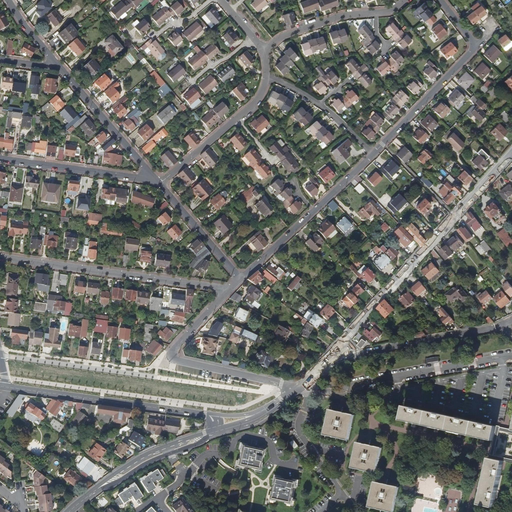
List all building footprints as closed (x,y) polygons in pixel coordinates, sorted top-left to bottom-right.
[(38,13),(41,17),(52,8),(49,4),(50,3),(47,0),(41,0),(36,5),(39,8),(38,9),(38,10),(39,12),(38,13)] [(256,11),(267,2),(266,1),(267,0),(254,0),(250,4),(256,11)] [(318,1),(317,0),(306,0),(300,2),(304,12),(315,8),(316,10),(320,8),(318,1)] [(338,4),(336,0),(320,0),(318,1),(320,8),(321,11),(338,4)] [(117,18),(128,9),(129,10),(132,8),(126,1),(123,3),(121,1),(111,10),(117,18)] [(184,9),(178,2),(168,10),(171,15),(173,16),(174,15),(176,14),(177,15),(184,9)] [(429,11),(427,8),(428,7),(424,2),(415,10),(424,21),(425,20),(432,15),(429,11)] [(486,13),(481,6),(474,11),(479,18),(486,13)] [(159,25),(171,15),(168,10),(166,9),(165,7),(152,18),(159,25)] [(221,20),(215,13),(216,13),(213,9),(205,15),(214,26),(221,20)] [(63,20),(55,10),(47,16),(55,27),(63,20)] [(9,24),(0,11),(0,30),(9,24)] [(479,18),(474,11),(467,16),(472,23),(479,18)] [(283,26),(285,29),(294,26),(294,25),(294,24),(295,23),(295,22),(291,12),(282,15),(285,25),(283,26)] [(436,20),(432,15),(425,20),(430,25),(436,20)] [(141,35),(151,27),(145,19),(135,27),(141,35)] [(189,41),(203,29),(197,22),(183,34),(185,37),(189,41)] [(403,32),(401,29),(399,30),(392,22),(385,28),(393,37),(392,37),(393,39),(394,40),(403,32)] [(446,33),(439,23),(431,29),(439,39),(446,33)] [(77,33),(70,25),(58,34),(65,43),(77,33)] [(371,35),(373,34),(365,25),(358,31),(366,39),(363,42),(365,45),(374,38),(372,36),(371,35)] [(347,38),(344,27),(336,30),(340,41),(340,42),(344,41),(344,39),(347,38)] [(336,30),(336,29),(329,32),(332,43),(336,41),(337,43),(340,41),(336,30)] [(231,45),(239,38),(235,34),(234,35),(230,30),(223,36),(231,45)] [(174,47),(185,37),(183,34),(181,32),(178,34),(176,32),(168,39),(174,47)] [(412,40),(406,34),(405,35),(403,32),(394,40),(395,41),(397,43),(397,42),(403,48),(412,40)] [(327,49),(322,35),(315,38),(318,47),(319,50),(323,48),(323,50),(327,49)] [(511,45),(511,44),(504,35),(497,40),(505,50),(511,45)] [(122,48),(112,36),(104,43),(114,55),(122,48)] [(315,38),(314,37),(307,39),(308,41),(311,51),(315,50),(314,49),(318,47),(315,38)] [(76,38),(68,46),(71,50),(71,49),(72,49),(74,51),(73,51),(77,56),(85,49),(76,38)] [(372,54),(381,47),(375,41),(376,40),(375,39),(374,38),(365,45),(368,48),(367,49),(372,54)] [(167,55),(164,52),(164,51),(155,40),(153,42),(150,39),(145,44),(148,47),(147,47),(157,58),(160,61),(167,55)] [(311,51),(308,41),(300,43),(304,54),(307,53),(308,54),(312,53),(311,51)] [(457,51),(450,42),(440,50),(445,58),(452,53),(452,54),(457,51)] [(212,58),(219,52),(213,44),(203,53),(208,59),(209,60),(211,59),(212,58)] [(31,57),(35,49),(26,45),(22,52),(31,57)] [(492,62),(501,53),(493,45),(484,54),(492,62)] [(296,54),(289,46),(283,51),(285,53),(291,60),(295,57),(294,56),(296,54)] [(398,64),(404,59),(397,50),(390,56),(391,57),(389,58),(389,59),(396,68),(399,66),(398,64)] [(205,61),(208,59),(203,53),(201,51),(198,54),(188,63),(194,70),(201,64),(202,65),(206,62),(205,61)] [(254,61),(246,51),(245,51),(239,56),(247,67),(254,61)] [(291,60),(285,53),(279,57),(281,60),(286,66),(289,64),(290,65),(293,63),(291,60)] [(353,77),(362,69),(360,66),(359,67),(352,58),(344,64),(352,73),(351,74),(352,75),(353,77)] [(101,69),(92,59),(81,68),(90,78),(101,69)] [(382,75),(391,67),(396,73),(398,70),(396,68),(389,59),(387,60),(386,61),(385,60),(376,68),(382,75)] [(286,66),(281,60),(275,64),(282,73),(285,71),(286,72),(289,69),(286,66)] [(437,73),(435,71),(438,68),(430,60),(427,63),(430,66),(427,69),(427,68),(423,71),(431,79),(433,76),(435,78),(437,76),(435,74),(437,73)] [(482,78),(491,70),(483,62),(475,71),(482,78)] [(362,69),(365,72),(369,68),(367,66),(364,63),(360,66),(362,69)] [(186,73),(180,65),(168,75),(175,82),(186,73)] [(224,83),(236,73),(229,65),(220,73),(219,74),(217,75),(224,83)] [(372,82),(364,73),(365,72),(362,69),(353,77),(355,78),(356,80),(357,79),(364,88),(372,82)] [(339,78),(331,70),(325,75),(324,73),(321,75),(328,84),(330,83),(331,82),(333,84),(339,78)] [(466,88),(474,80),(467,72),(458,81),(466,88)] [(102,90),(111,82),(104,74),(95,82),(102,90)] [(17,75),(13,75),(13,78),(11,89),(11,91),(25,93),(26,84),(16,83),(17,75)] [(206,94),(218,84),(211,75),(198,85),(206,94)] [(325,86),(328,84),(321,75),(318,78),(320,80),(317,83),(317,82),(313,85),(320,94),(323,92),(324,93),(326,92),(325,90),(327,88),(325,86)] [(37,85),(38,77),(31,76),(29,84),(33,85),(37,85)] [(11,89),(13,78),(2,77),(1,87),(11,89)] [(421,88),(423,86),(416,78),(413,81),(414,81),(411,84),(410,84),(407,87),(414,94),(416,92),(418,94),(420,91),(418,90),(420,88),(421,88)] [(54,93),(56,80),(46,79),(44,91),(54,93)] [(489,89),(493,84),(488,79),(483,84),(489,89)] [(120,96),(115,90),(120,86),(116,81),(104,92),(112,102),(120,96)] [(165,83),(156,91),(157,93),(158,92),(160,95),(163,92),(165,94),(167,92),(172,98),(176,96),(165,83)] [(246,97),(241,92),(245,89),(240,84),(231,92),(239,103),(246,97)] [(485,93),(489,89),(483,84),(480,88),(485,93)] [(37,85),(33,85),(32,94),(39,95),(40,86),(37,85)] [(492,97),(498,91),(493,86),(487,92),(492,97)] [(200,96),(194,88),(193,88),(183,97),(189,105),(197,98),(200,96)] [(409,98),(401,89),(398,92),(395,95),(396,96),(393,99),(401,106),(404,104),(403,103),(406,101),(408,99),(409,98)] [(457,105),(466,97),(465,96),(460,91),(457,89),(449,98),(450,99),(456,104),(457,105)] [(274,102),(279,94),(272,90),(267,99),(270,101),(269,102),(273,105),(274,102)] [(359,98),(352,90),(349,92),(348,90),(346,92),(347,94),(345,95),(343,97),(350,106),(352,108),(354,107),(352,105),(353,104),(352,103),(355,101),(359,98)] [(286,97),(286,96),(280,92),(279,94),(274,102),(278,104),(277,105),(280,107),(286,97)] [(64,105),(56,95),(49,101),(57,111),(64,105)] [(126,112),(121,105),(128,100),(125,95),(112,107),(113,109),(113,110),(119,117),(126,112)] [(287,110),(293,100),(286,97),(280,107),(280,108),(283,110),(284,108),(287,110)] [(350,106),(343,97),(340,100),(338,98),(337,100),(335,98),(333,100),(334,102),(332,104),(339,112),(342,108),(343,109),(346,106),(347,109),(350,106)] [(197,98),(189,105),(192,108),(200,101),(197,98)] [(391,118),(400,109),(399,109),(401,106),(393,99),(391,101),(393,103),(384,111),(391,118)] [(479,100),(478,100),(476,103),(475,103),(477,106),(476,107),(475,108),(473,106),(465,114),(470,118),(472,115),(479,122),(485,116),(480,111),(481,109),(481,110),(485,106),(479,100)] [(442,117),(450,109),(442,101),(439,105),(434,110),(442,117)] [(48,102),(40,109),(42,111),(50,105),(48,102)] [(219,118),(229,110),(222,102),(216,108),(212,110),(219,118)] [(169,106),(175,113),(178,111),(172,104),(169,106)] [(80,119),(68,106),(60,113),(70,124),(65,128),(68,131),(72,126),(80,119)] [(164,123),(175,114),(175,113),(169,106),(157,116),(164,123)] [(297,119),(306,112),(301,106),(292,114),(295,116),(294,117),(296,121),(297,119)] [(131,118),(133,121),(141,114),(136,108),(134,110),(137,113),(131,118)] [(131,118),(137,113),(134,110),(126,116),(128,119),(124,122),(131,130),(135,127),(131,122),(133,121),(131,118)] [(219,118),(212,110),(210,113),(201,120),(208,128),(219,119),(219,118)] [(505,123),(510,118),(504,110),(499,116),(505,123)] [(303,124),(312,117),(307,111),(306,112),(297,119),(300,122),(301,121),(303,124)] [(391,118),(384,111),(382,114),(389,120),(391,118)] [(380,128),(385,123),(377,114),(371,120),(374,122),(371,125),(379,132),(381,130),(380,128)] [(75,129),(87,118),(84,115),(80,119),(72,126),(75,129)] [(430,132),(438,123),(429,115),(419,126),(427,134),(428,136),(431,133),(430,132)] [(31,118),(22,116),(21,126),(30,127),(31,118)] [(269,124),(262,116),(255,121),(251,125),(258,134),(269,124)] [(88,135),(96,129),(89,120),(81,126),(88,135)] [(314,133),(321,126),(316,120),(308,127),(310,130),(309,131),(312,134),(314,133)] [(507,132),(499,124),(491,132),(499,140),(507,132)] [(153,132),(146,125),(137,132),(144,140),(153,132)] [(327,131),(322,125),(321,126),(314,133),(316,135),(315,136),(318,139),(327,131)] [(376,135),(379,132),(371,125),(369,127),(370,127),(367,130),(366,130),(363,133),(371,140),(372,139),(374,140),(376,138),(374,136),(376,135)] [(419,143),(427,134),(419,126),(416,129),(417,130),(415,132),(412,135),(419,143)] [(158,139),(162,135),(164,137),(167,134),(163,128),(150,139),(151,141),(143,149),(146,153),(149,150),(151,149),(155,145),(154,144),(155,143),(154,142),(158,139)] [(325,143),(333,136),(328,130),(327,131),(318,139),(321,142),(322,141),(325,143)] [(106,138),(104,135),(102,132),(95,138),(100,144),(106,138)] [(200,143),(191,132),(183,139),(192,149),(196,146),(200,143)] [(247,145),(242,140),(242,139),(238,133),(230,140),(240,151),(247,145)] [(464,144),(452,133),(446,140),(458,151),(464,144)] [(104,152),(115,142),(112,138),(99,150),(99,153),(100,153),(104,154),(104,153),(104,152)] [(339,162),(350,154),(345,149),(352,144),(348,138),(331,152),(339,162)] [(11,143),(12,140),(8,139),(4,139),(3,148),(8,149),(12,149),(12,144),(11,143)] [(277,142),(276,141),(269,147),(276,156),(278,158),(285,152),(282,149),(281,147),(277,142)] [(44,154),(46,145),(32,143),(32,144),(31,151),(31,152),(44,154)] [(76,148),(76,147),(65,145),(65,148),(64,151),(64,154),(71,156),(74,157),(75,155),(76,148)] [(54,160),(56,147),(47,146),(45,159),(54,160)] [(404,163),(413,154),(405,146),(396,155),(404,163)] [(292,147),(290,149),(299,159),(301,158),(292,147)] [(218,160),(208,148),(205,150),(200,155),(202,158),(210,167),(218,160)] [(428,158),(431,154),(425,148),(421,152),(423,153),(417,159),(422,163),(425,160),(426,161),(429,159),(428,158)] [(259,161),(261,160),(259,157),(253,149),(245,156),(251,163),(250,164),(252,167),(259,161)] [(487,162),(485,161),(489,157),(482,150),(478,154),(479,155),(472,162),(475,165),(474,166),(476,168),(478,167),(480,169),(487,162)] [(177,162),(168,151),(160,158),(169,169),(172,167),(177,162)] [(298,165),(287,151),(285,152),(278,158),(281,161),(280,162),(289,173),(291,171),(296,167),(298,165)] [(120,165),(121,156),(116,156),(116,155),(104,153),(104,154),(102,163),(115,165),(115,164),(120,165)] [(379,170),(387,178),(390,175),(391,176),(400,168),(392,160),(389,163),(387,165),(386,164),(379,170)] [(271,174),(263,165),(259,161),(252,167),(255,171),(256,170),(265,179),(269,175),(271,174)] [(472,178),(457,164),(456,165),(463,171),(458,177),(465,184),(472,178)] [(335,175),(328,166),(318,174),(325,183),(335,175)] [(195,179),(188,170),(185,167),(181,171),(177,174),(183,182),(184,181),(188,185),(195,179)] [(374,186),(382,178),(376,171),(373,175),(371,177),(370,176),(367,179),(374,186)] [(455,180),(449,174),(447,177),(452,183),(455,180)] [(37,188),(38,180),(32,179),(32,177),(25,176),(24,186),(37,188)] [(432,184),(423,176),(420,179),(429,188),(432,184)] [(319,186),(312,177),(309,180),(312,183),(309,186),(308,185),(304,189),(311,197),(313,195),(315,196),(318,194),(316,192),(318,191),(316,188),(319,186)] [(285,189),(283,186),(283,185),(282,183),(283,182),(281,180),(280,181),(278,179),(270,186),(273,189),(274,188),(277,192),(274,193),(276,196),(279,194),(285,189)] [(212,191),(202,180),(192,189),(201,200),(212,191)] [(68,190),(68,194),(76,195),(76,192),(77,192),(78,183),(68,181),(67,190),(68,190)] [(461,191),(455,184),(452,187),(446,182),(443,184),(444,185),(454,195),(456,193),(457,194),(461,191)] [(365,189),(359,183),(355,188),(360,193),(365,189)] [(52,186),(44,185),(42,202),(57,204),(58,189),(52,188),(52,186)] [(454,195),(444,185),(439,190),(446,196),(443,199),(447,203),(455,196),(454,195)] [(511,194),(511,187),(510,185),(500,192),(505,199),(511,194)] [(268,203),(257,190),(254,188),(253,186),(248,190),(242,195),(237,199),(242,206),(254,196),(255,197),(257,195),(261,199),(254,205),(264,217),(273,209),(268,203)] [(293,199),(290,196),(292,194),(290,192),(292,191),(290,188),(288,190),(287,187),(285,189),(279,194),(282,198),(282,197),(285,200),(281,203),(284,206),(293,199)] [(19,202),(20,189),(10,188),(9,193),(9,197),(8,201),(19,202)] [(114,201),(116,189),(108,188),(108,189),(108,191),(101,190),(100,199),(101,199),(101,200),(104,200),(104,199),(107,200),(107,201),(114,202),(114,201)] [(126,202),(128,190),(116,189),(114,201),(126,202)] [(150,198),(150,197),(147,195),(147,197),(142,195),(142,194),(132,191),(131,200),(138,203),(139,201),(151,206),(154,200),(150,198)] [(228,195),(225,191),(222,191),(220,193),(220,195),(219,196),(223,199),(228,195)] [(394,213),(407,201),(399,193),(395,197),(396,198),(393,200),(393,199),(390,202),(390,203),(387,206),(394,213)] [(219,196),(218,194),(210,202),(216,210),(225,202),(223,199),(219,196)] [(279,194),(276,196),(281,203),(285,200),(282,197),(282,198),(279,194)] [(91,197),(86,196),(86,198),(85,200),(82,199),(78,199),(76,209),(89,210),(91,197)] [(423,213),(431,205),(428,203),(430,201),(427,198),(425,200),(422,196),(414,204),(423,213)] [(299,205),(301,204),(299,201),(297,202),(295,200),(295,201),(293,199),(284,206),(286,209),(289,207),(291,209),(290,210),(294,214),(301,207),(299,205)] [(333,211),(338,206),(333,200),(328,205),(333,211)] [(375,205),(371,201),(360,210),(361,210),(366,216),(367,217),(373,211),(375,213),(376,215),(381,212),(380,211),(375,205)] [(166,202),(159,207),(162,210),(169,205),(166,202)] [(375,205),(380,211),(381,210),(384,213),(386,211),(378,202),(375,205)] [(506,216),(495,202),(485,210),(492,219),(493,218),(497,223),(506,216)] [(94,221),(96,212),(89,211),(87,220),(94,221)] [(165,212),(158,218),(164,224),(171,218),(165,212)] [(482,226),(471,212),(467,215),(470,219),(467,222),(475,231),(482,226)] [(231,226),(223,216),(214,223),(220,230),(219,230),(222,234),(231,226)] [(344,233),(352,225),(344,217),(336,224),(344,233)] [(142,227),(128,219),(128,223),(139,229),(142,227)] [(325,238),(336,229),(327,220),(322,224),(323,225),(321,227),(318,230),(325,238)] [(22,222),(22,225),(10,223),(8,235),(14,235),(14,234),(21,234),(21,233),(26,234),(28,223),(22,222)] [(122,232),(108,230),(109,224),(102,223),(100,233),(121,236),(122,232)] [(418,234),(418,231),(411,224),(405,230),(420,246),(421,247),(425,241),(418,234)] [(175,225),(167,231),(174,239),(181,233),(175,225)] [(468,243),(474,238),(466,228),(464,229),(463,227),(458,231),(468,243)] [(511,239),(508,235),(509,234),(504,229),(498,234),(508,247),(511,244),(511,239)] [(267,244),(260,235),(262,233),(260,230),(249,239),(258,251),(267,244)] [(315,251),(324,241),(316,233),(312,237),(313,238),(307,243),(315,251)] [(406,245),(412,240),(406,234),(399,240),(402,243),(403,242),(406,245)] [(57,247),(58,237),(44,236),(43,245),(57,247)] [(455,251),(464,244),(457,236),(448,243),(455,251)] [(76,239),(66,238),(65,248),(75,249),(76,239)] [(138,251),(139,240),(126,238),(124,249),(138,251)] [(41,241),(31,239),(30,248),(40,249),(41,241)] [(196,253),(204,246),(198,239),(190,246),(196,253)] [(492,250),(484,240),(481,243),(482,244),(487,250),(488,252),(489,253),(492,250)] [(94,259),(96,243),(89,242),(89,246),(87,246),(84,246),(82,256),(90,257),(90,259),(94,259)] [(387,251),(382,245),(379,249),(381,251),(383,253),(384,254),(385,253),(391,260),(398,253),(391,246),(387,251)] [(198,263),(210,254),(204,246),(196,253),(199,256),(193,260),(190,266),(195,269),(199,264),(198,263)] [(454,254),(447,246),(440,252),(447,259),(454,254)] [(486,252),(481,246),(477,249),(482,255),(486,252)] [(151,263),(152,256),(150,256),(150,253),(147,253),(147,250),(145,249),(141,248),(139,262),(151,263)] [(123,250),(115,249),(114,258),(122,258),(123,250)] [(381,270),(391,261),(384,254),(383,253),(380,256),(373,262),(381,270)] [(156,254),(154,265),(168,267),(170,256),(156,254)] [(440,268),(446,263),(441,258),(436,262),(440,268)] [(205,271),(209,263),(203,260),(199,264),(195,269),(200,272),(201,269),(205,271)] [(440,271),(433,263),(424,271),(430,279),(440,271)] [(283,271),(278,267),(275,271),(269,265),(266,268),(277,278),(279,276),(283,271)] [(374,276),(364,265),(358,272),(351,265),(349,267),(362,281),(364,283),(366,281),(368,282),(372,279),(374,276)] [(263,278),(257,271),(247,279),(255,284),(263,278)] [(275,278),(265,271),(263,274),(273,282),(275,278)] [(440,271),(430,279),(432,281),(442,273),(440,271)] [(48,291),(50,280),(47,280),(47,275),(36,274),(34,284),(38,284),(37,290),(48,291)] [(298,282),(300,279),(297,276),(290,286),(289,286),(287,288),(291,291),(294,287),(298,282)] [(16,296),(18,278),(8,277),(6,295),(16,296)] [(364,288),(367,286),(364,283),(362,281),(359,283),(355,287),(352,290),(357,296),(360,292),(361,293),(365,289),(364,288)] [(83,291),(85,283),(75,282),(74,290),(83,291)] [(427,289),(420,282),(417,284),(415,286),(414,285),(411,288),(418,297),(427,289)] [(511,286),(508,282),(503,286),(511,297),(511,296),(511,286)] [(98,294),(99,285),(87,283),(86,292),(98,294)] [(469,297),(458,285),(446,295),(453,302),(459,297),(463,302),(469,297)] [(255,299),(260,292),(251,286),(246,293),(248,294),(255,299)] [(121,299),(122,290),(113,288),(111,298),(121,299)] [(135,301),(136,291),(126,290),(125,299),(135,301)] [(189,313),(192,290),(186,290),(183,312),(189,313)] [(147,305),(149,293),(137,291),(135,303),(147,305)] [(493,298),(487,291),(483,294),(480,297),(485,304),(493,298)] [(107,304),(109,293),(101,292),(100,298),(101,298),(100,303),(107,304)] [(350,308),(358,300),(350,292),(342,300),(350,308)] [(510,301),(503,292),(494,299),(501,308),(510,301)] [(238,303),(241,296),(235,293),(230,298),(238,303)] [(408,308),(416,301),(409,293),(401,300),(408,308)] [(63,315),(65,302),(60,302),(61,297),(54,296),(54,295),(48,294),(46,304),(45,312),(63,315)] [(259,302),(255,299),(248,294),(243,301),(254,309),(259,302)] [(14,313),(17,300),(6,298),(5,304),(6,305),(5,312),(9,312),(14,313)] [(161,306),(162,299),(151,298),(149,310),(159,311),(160,306),(161,306)] [(395,310),(385,301),(378,308),(387,317),(395,310)] [(70,316),(72,304),(65,302),(63,315),(70,316)] [(45,312),(46,304),(34,303),(33,311),(45,312)] [(331,315),(335,311),(327,304),(319,313),(326,320),(331,315)] [(452,319),(443,307),(438,311),(443,318),(442,319),(446,324),(449,322),(451,324),(454,321),(452,319)] [(243,321),(248,312),(239,308),(234,317),(243,321)] [(307,321),(308,321),(314,313),(308,309),(303,318),(307,321)] [(182,323),(184,313),(179,312),(179,313),(175,311),(174,315),(173,315),(173,313),(171,313),(169,317),(173,318),(173,321),(181,323),(182,323)] [(17,326),(19,314),(14,313),(9,312),(7,325),(17,326)] [(300,322),(303,318),(296,313),(293,317),(300,322)] [(322,319),(314,313),(308,321),(317,327),(322,319)] [(306,338),(312,327),(306,323),(307,321),(303,318),(300,322),(305,325),(300,334),(306,338)] [(106,334),(107,321),(104,320),(95,319),(93,332),(106,334)] [(218,337),(223,323),(214,320),(209,334),(218,337)] [(380,337),(386,331),(375,321),(372,324),(374,325),(376,327),(372,332),(369,330),(368,329),(364,333),(374,341),(379,336),(380,337)] [(151,335),(147,334),(148,329),(152,329),(153,325),(145,324),(143,337),(150,339),(151,335)] [(256,341),(258,336),(257,335),(252,333),(235,326),(234,329),(241,332),(239,336),(255,343),(256,341)] [(282,343),(289,331),(279,326),(275,334),(273,338),(282,343)] [(424,332),(419,326),(415,328),(417,335),(415,335),(415,338),(427,335),(424,332)] [(59,348),(60,341),(57,341),(59,329),(55,328),(54,328),(50,327),(49,334),(45,333),(43,346),(49,347),(49,346),(59,348)] [(115,338),(117,328),(107,327),(106,337),(115,338)] [(78,337),(79,331),(73,330),(73,329),(68,328),(67,335),(78,337)] [(166,342),(176,330),(166,328),(162,333),(165,335),(162,338),(166,342)] [(26,338),(27,331),(13,329),(12,337),(11,343),(18,344),(19,338),(26,338)] [(128,340),(129,330),(119,329),(118,338),(128,340)] [(41,344),(42,333),(33,332),(33,333),(30,333),(28,344),(32,344),(32,343),(41,344)] [(236,343),(239,336),(232,333),(229,340),(236,343)] [(216,347),(217,341),(215,341),(216,340),(205,337),(205,339),(202,338),(201,344),(202,344),(202,345),(202,346),(203,346),(202,353),(212,356),(214,347),(216,347)] [(365,346),(369,342),(364,338),(358,345),(362,348),(363,346),(365,346)] [(154,356),(161,347),(155,342),(154,342),(147,350),(154,356)] [(99,355),(100,344),(91,343),(90,353),(99,355)] [(85,357),(86,348),(78,347),(77,355),(85,357)] [(140,362),(141,352),(128,350),(128,355),(127,360),(140,362)] [(267,368),(272,355),(261,350),(259,354),(258,354),(257,355),(256,355),(257,357),(258,357),(256,364),(267,368)] [(270,369),(275,356),(272,355),(267,368),(270,369)] [(20,407),(27,396),(19,395),(14,402),(20,406),(20,407)] [(48,412),(56,402),(52,400),(45,409),(48,411),(48,412)] [(55,417),(64,404),(66,406),(71,406),(72,402),(58,400),(56,402),(48,412),(55,417)] [(20,406),(14,402),(6,413),(13,417),(20,406)] [(81,408),(84,403),(76,402),(75,411),(78,412),(81,408)] [(40,411),(29,403),(28,405),(26,404),(25,406),(26,408),(25,410),(36,417),(41,421),(48,412),(48,411),(45,409),(43,408),(42,408),(40,411)] [(125,422),(126,417),(129,418),(130,410),(110,407),(97,405),(96,412),(114,415),(113,419),(116,422),(120,423),(125,422)] [(493,440),(497,426),(496,426),(405,405),(402,419),(416,422),(438,427),(461,432),(484,438),(493,440)] [(324,433),(349,439),(355,414),(330,408),(324,433)] [(78,424),(82,416),(77,413),(70,424),(78,429),(81,425),(78,424)] [(64,425),(53,418),(48,425),(59,432),(64,425)] [(162,434),(164,421),(147,418),(145,429),(154,431),(154,433),(162,434)] [(288,427),(282,418),(277,422),(284,430),(288,427)] [(177,433),(178,422),(164,420),(164,421),(163,431),(177,433)] [(64,425),(59,432),(62,434),(70,424),(66,421),(64,425)] [(202,421),(194,422),(195,429),(203,428),(202,421)] [(126,441),(114,432),(111,434),(114,437),(121,441),(124,444),(126,441)] [(103,443),(114,437),(111,434),(96,443),(101,446),(103,443)] [(140,447),(145,438),(137,434),(132,442),(134,443),(133,445),(137,447),(138,446),(140,447)] [(121,457),(128,447),(124,444),(121,441),(113,452),(121,457)] [(352,466),(377,472),(383,447),(358,441),(352,466)] [(97,461),(105,450),(101,446),(96,443),(96,444),(88,454),(97,461)] [(258,448),(258,449),(247,446),(246,446),(241,445),(240,449),(240,451),(238,459),(237,460),(237,465),(234,465),(234,468),(239,470),(240,466),(244,467),(244,466),(245,467),(246,464),(248,465),(248,467),(252,468),(252,469),(254,469),(259,470),(260,465),(261,463),(260,462),(261,457),(262,457),(263,454),(264,449),(259,448),(258,448)] [(0,472),(1,471),(2,472),(1,473),(10,479),(11,472),(6,469),(9,465),(3,461),(5,459),(0,455),(0,472)] [(504,461),(490,457),(490,458),(487,468),(482,491),(479,503),(493,507),(504,461)] [(85,478),(94,466),(84,458),(77,467),(82,471),(80,474),(85,478)] [(36,469),(37,470),(39,467),(37,465),(38,463),(35,461),(33,463),(29,460),(26,463),(36,469)] [(52,511),(50,493),(47,494),(46,485),(41,486),(40,479),(43,475),(37,470),(36,469),(32,474),(33,478),(34,478),(34,480),(33,480),(34,487),(33,487),(33,491),(35,491),(37,491),(37,492),(35,492),(36,495),(37,495),(38,495),(38,500),(37,500),(35,500),(36,508),(38,508),(40,508),(40,511),(47,511),(52,511)] [(82,479),(70,470),(64,477),(69,481),(69,482),(76,487),(82,479)] [(147,476),(153,485),(157,482),(155,480),(158,478),(159,480),(162,479),(162,478),(165,476),(161,470),(158,472),(156,470),(147,476)] [(152,490),(155,488),(153,485),(147,476),(142,479),(143,480),(140,482),(148,493),(151,491),(150,490),(151,489),(152,490)] [(294,498),(296,487),(297,486),(298,481),(293,480),(290,480),(284,479),(285,478),(282,478),(277,477),(276,481),(275,485),(276,485),(275,489),(274,491),(273,495),(272,499),(277,500),(278,501),(278,500),(287,502),(287,503),(288,503),(293,504),(294,499),(294,498)] [(369,506),(394,511),(399,487),(375,481),(369,506)] [(132,498),(135,502),(138,500),(137,498),(138,497),(139,499),(142,497),(135,485),(132,487),(131,486),(126,489),(132,498)] [(128,501),(132,498),(126,489),(117,495),(119,497),(115,500),(119,506),(123,504),(126,502),(124,500),(127,498),(128,501)] [(447,489),(446,503),(462,503),(462,489),(447,489)] [(180,511),(181,511),(182,511),(193,511),(183,498),(172,506),(176,511),(180,511)]
